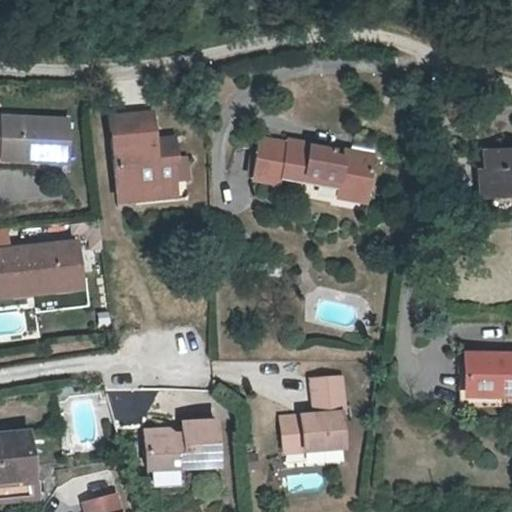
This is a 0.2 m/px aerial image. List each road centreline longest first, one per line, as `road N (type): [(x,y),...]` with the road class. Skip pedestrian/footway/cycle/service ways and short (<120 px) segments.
road 1 (residential): [(0,56),(155,58),(414,27),(463,39),(459,54),(511,66)]
road 2 (unknown): [(408,363),(402,322),(429,138),(511,86)]
